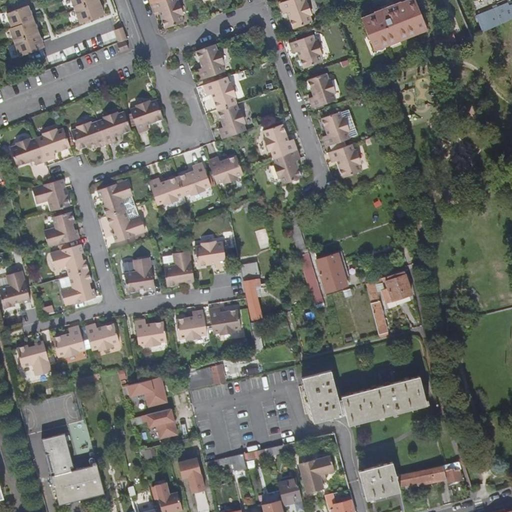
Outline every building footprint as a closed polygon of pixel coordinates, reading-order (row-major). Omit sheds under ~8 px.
[(98,0),(71,0),(80,23),(104,14),(98,0)] [(176,2),(175,0),(159,0),(150,3),(154,13),(158,11),(161,11),(162,15),(160,16),(164,29),(184,22),(181,15),(176,2)] [(290,16),(288,16),(292,29),(311,22),(309,15),(304,2),(303,0),(289,0),(278,4),(281,14),(286,12),(288,11),(290,16)] [(414,0),(394,8),(362,19),(375,53),(430,32),(417,0),(414,0)] [(44,47),(27,5),(6,13),(12,27),(9,28),(20,56),(44,47)] [(511,9),(497,17),(500,24),(511,18),(511,9)] [(119,41),(125,39),(127,38),(122,26),(114,29),(119,41)] [(323,61),(320,54),(315,42),(313,35),(293,42),(289,43),(292,53),(297,51),(299,51),(301,55),(298,56),(303,68),(323,61)] [(119,41),(118,42),(122,51),(130,48),(127,38),(125,39),(119,41)] [(225,72),(222,65),(217,52),(215,45),(196,52),(200,64),(203,64),(204,68),(202,69),(197,71),(201,80),(225,72)] [(307,80),(311,92),(314,91),(315,96),(313,97),(308,98),(312,108),(336,99),(333,92),(329,80),(326,73),(307,80)] [(236,104),(234,97),(229,84),(226,77),(203,86),(206,96),(211,94),(213,93),(215,98),(212,98),(217,111),(236,104)] [(148,130),(146,125),(146,123),(150,121),(151,123),(163,119),(156,100),(150,103),(137,107),(130,109),(138,133),(148,130)] [(217,111),(221,123),(223,122),(225,127),(223,127),(218,129),(221,139),(231,135),(246,130),(243,123),(238,110),(236,104),(217,111)] [(105,119),(97,121),(106,145),(116,141),(114,136),(113,134),(118,133),(118,135),(131,131),(124,112),(117,114),(105,119)] [(350,139),(348,132),(343,119),(341,112),(321,119),(326,131),(328,131),(330,135),(327,136),(323,138),(326,147),(331,146),(350,139)] [(78,149),(90,145),(89,143),(94,141),(94,144),(96,148),(106,145),(97,121),(90,124),(78,128),(71,131),(78,149)] [(293,140),(288,141),(286,142),(285,138),(287,137),(282,125),(263,132),(266,138),(270,151),(273,157),(296,149),(293,140)] [(43,135),(36,138),(45,161),(55,157),(53,153),(52,150),(57,149),(58,151),(70,147),(63,128),(56,130),(43,135)] [(17,166),(29,162),(28,159),(33,158),(34,160),(35,165),(45,161),(36,138),(30,140),(17,144),(10,147),(17,166)] [(361,171),(359,164),(354,151),(352,144),(328,153),(332,163),(337,161),(339,160),(340,165),(338,165),(342,177),(361,171)] [(301,177),(297,165),(295,166),(293,162),(295,161),(300,159),(296,149),(273,157),(275,164),(280,177),(282,184),(301,177)] [(236,156),(224,160),(225,162),(220,164),(219,161),(218,157),(208,161),(216,185),(223,182),(236,177),(243,175),(241,169),(236,156)] [(192,166),(193,171),(194,173),(190,174),(189,172),(177,177),(184,196),(191,194),(203,189),(211,186),(202,162),(192,166)] [(157,205),(164,203),(177,198),(184,196),(177,177),(164,181),(165,183),(161,185),(160,182),(158,178),(148,181),(155,199),(157,205)] [(52,182),(33,187),(38,203),(47,200),(50,211),(70,205),(67,194),(64,195),(62,188),(65,187),(62,179),(52,182)] [(134,206),(130,195),(125,180),(97,190),(100,198),(103,197),(106,204),(103,205),(107,216),(126,209),(134,206)] [(261,206),(281,198),(279,192),(259,200),(261,206)] [(126,210),(126,209),(107,216),(111,227),(113,226),(116,232),(113,233),(116,242),(144,232),(138,216),(134,207),(126,210)] [(55,226),(45,229),(50,246),(79,238),(76,228),(73,229),(72,223),(75,222),(71,211),(52,216),(55,226)] [(290,226),(298,223),(295,215),(287,217),(290,226)] [(300,257),(308,254),(298,223),(290,226),(300,257)] [(215,262),(215,264),(216,268),(226,267),(222,242),(215,243),(202,246),(194,247),(197,267),(210,265),(210,262),(215,262)] [(68,276),(88,271),(85,259),(82,260),(80,254),(83,253),(81,244),(51,252),(56,269),(65,266),(68,276)] [(194,282),(189,253),(172,255),(173,265),(163,267),(167,287),(178,285),(177,282),(184,281),(185,284),(194,282)] [(308,255),(308,254),(300,257),(306,278),(315,275),(309,255),(308,255)] [(321,273),(341,266),(340,265),(345,263),(342,254),(317,261),(321,273)] [(149,259),(133,262),(134,271),(124,273),(127,293),(138,292),(137,288),(145,287),(145,290),(154,289),(149,259)] [(243,281),(260,279),(256,262),(240,264),(243,281)] [(341,266),(321,273),(327,294),(348,287),(345,281),(344,278),(349,276),(345,266),(341,268),(341,266)] [(61,289),(66,305),(95,296),(92,288),(90,289),(88,283),(91,282),(88,271),(68,276),(71,286),(61,289)] [(22,272),(6,277),(9,286),(0,288),(0,294),(4,308),(15,305),(14,303),(21,301),(22,303),(30,301),(22,272)] [(366,284),(380,338),(388,336),(377,292),(382,291),(387,303),(411,295),(404,272),(366,284)] [(322,299),(315,275),(306,278),(313,302),(322,299)] [(261,286),(260,279),(243,281),(243,283),(250,322),(262,319),(257,298),(261,297),(259,286),(261,286)] [(237,310),(224,312),(224,314),(219,315),(219,313),(218,307),(208,309),(212,334),(219,333),(233,331),(240,330),(237,310)] [(191,311),(192,316),(193,319),(188,319),(188,317),(175,319),(178,339),(185,338),(199,336),(206,335),(202,315),(202,310),(191,311)] [(162,321),(150,323),(150,326),(145,326),(145,324),(144,319),(134,321),(135,326),(138,346),(145,345),(158,343),(166,341),(162,321)] [(113,323),(101,327),(101,329),(97,330),(96,328),(95,323),(85,326),(92,350),(99,348),(112,344),(119,343),(113,323)] [(68,328),(69,333),(70,335),(65,336),(65,334),(52,337),(58,357),(65,355),(78,351),(85,349),(78,325),(68,328)] [(34,374),(51,369),(43,340),(34,342),(34,345),(28,347),(27,344),(16,347),(21,367),(32,364),(34,374)] [(188,391),(208,386),(208,385),(223,382),(220,367),(190,373),(189,371),(183,372),(188,391)] [(341,399),(338,400),(330,371),(302,378),(313,423),(342,415),(345,415),(348,426),(427,406),(427,405),(429,405),(427,399),(426,399),(419,377),(341,397),(341,399)] [(160,378),(128,386),(130,396),(145,393),(149,407),(166,402),(160,378)] [(177,434),(171,409),(147,415),(150,427),(157,425),(160,439),(177,434)] [(46,456),(69,451),(65,433),(42,439),(46,456)] [(272,454),(289,451),(287,445),(271,448),(272,454)] [(243,454),(244,461),(272,454),(271,448),(243,454)] [(73,466),(69,451),(46,456),(50,472),(53,472),(54,475),(51,476),(59,505),(104,493),(96,462),(92,463),(93,465),(74,470),(71,471),(70,467),(73,466)] [(246,468),(244,461),(243,454),(226,458),(228,464),(228,465),(232,464),(234,471),(246,468)] [(321,481),(325,480),(324,475),(334,472),(329,456),(298,465),(306,494),(316,491),(323,489),(322,485),(321,481)] [(196,457),(177,462),(181,478),(187,476),(191,492),(204,489),(196,457)] [(213,468),(228,464),(226,458),(205,462),(206,471),(213,469),(213,468)] [(359,471),(366,500),(367,500),(399,492),(399,491),(395,473),(392,462),(359,471)] [(460,471),(462,470),(460,463),(444,466),(446,480),(447,484),(462,481),(460,471)] [(417,486),(446,480),(444,466),(398,476),(400,487),(417,483),(417,486)] [(284,505),(302,500),(296,479),(278,484),(284,505)] [(168,491),(157,494),(161,511),(182,511),(180,501),(171,503),(168,491)] [(331,511),(353,511),(350,501),(333,505),(334,510),(331,510),(331,511)] [(282,511),(280,502),(262,506),(263,511),(282,511)]
